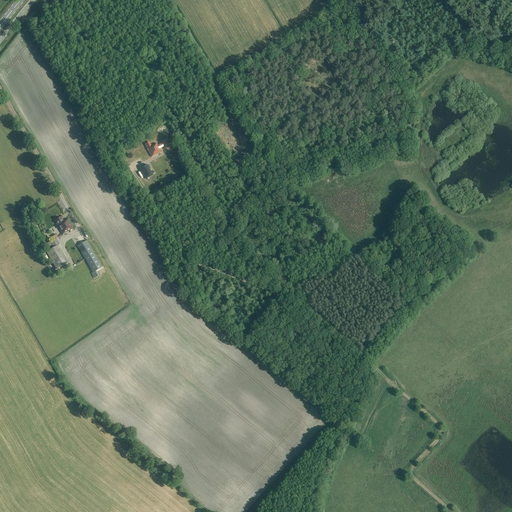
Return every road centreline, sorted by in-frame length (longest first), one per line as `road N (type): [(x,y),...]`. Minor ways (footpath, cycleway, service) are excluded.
road 1 (track): [(134,171),(188,256),(299,302),(402,393)]
road 2 (track): [(336,426),(251,511)]
